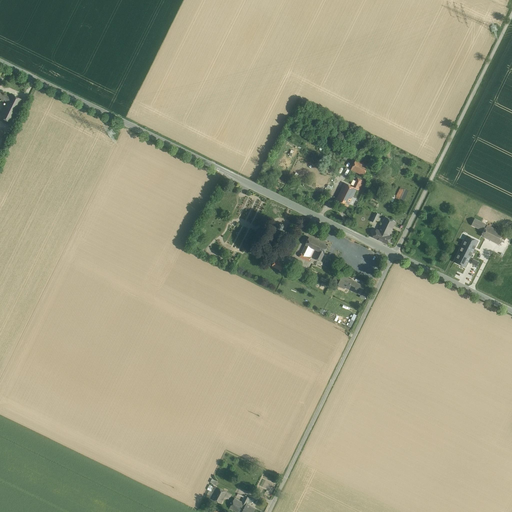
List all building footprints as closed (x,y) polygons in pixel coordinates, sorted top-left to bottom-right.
[(7,102),(0,115),(0,117),(10,123),(22,100),(10,94),(7,102)] [(369,165),(356,159),(351,169),(364,176),(369,165)] [(363,181),(357,178),(353,187),(357,189),(356,189),(359,190),(363,181)] [(353,187),(344,183),(335,200),(348,207),(349,204),(353,205),(356,199),(353,197),(356,189),(357,189),(353,187)] [(396,198),(404,202),(410,190),(401,186),(396,198)] [(375,212),(371,221),(375,223),(380,214),(375,212)] [(396,221),(386,216),(382,223),(392,228),(396,221)] [(489,227),(474,219),(470,226),(484,232),(481,237),(498,245),(500,241),(503,234),(489,227)] [(276,226),(270,237),(269,237),(268,240),(270,241),(270,242),(270,243),(271,243),(271,242),(275,244),(275,245),(276,244),(277,245),(277,244),(276,244),(277,241),(279,242),(285,230),(283,229),(284,225),(281,223),(280,223),(279,225),(277,224),(276,226)] [(392,228),(382,223),(379,230),(389,235),(392,228)] [(505,230),(491,223),(489,227),(503,234),(505,230)] [(379,230),(377,229),(373,237),(388,244),(392,236),(389,235),(379,230)] [(466,235),(464,239),(469,242),(475,245),(477,241),(466,235)] [(328,246),(309,237),(301,252),(307,255),(311,248),(318,251),(314,259),(320,262),(328,246)] [(464,239),(458,252),(463,255),(469,242),(464,239)] [(469,242),(463,255),(469,257),(475,245),(469,242)] [(307,255),(301,252),(299,257),(309,261),(311,257),(307,255)] [(463,255),(458,252),(454,259),(466,265),(469,257),(463,255)] [(282,263),(275,260),(272,266),(279,269),(282,263)] [(344,289),(346,287),(350,279),(342,276),(338,284),(339,286),(344,289)] [(364,287),(350,279),(346,287),(360,295),(361,294),(364,287)] [(364,287),(361,294),(366,297),(369,289),(364,287)] [(354,323),(345,318),(342,323),(351,328),(354,323)] [(209,495),(208,497),(211,498),(217,487),(214,486),(211,492),(209,495)] [(217,487),(211,498),(216,501),(221,504),(225,497),(227,492),(217,487)] [(243,502),(234,498),(230,508),(237,511),(241,511),(246,504),(243,502)] [(249,503),(247,502),(246,504),(241,511),(252,511),(255,509),(248,505),(249,503)]
